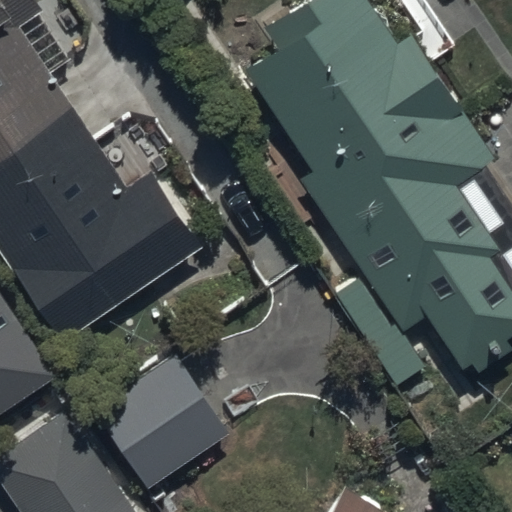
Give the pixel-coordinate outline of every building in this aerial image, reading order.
[(0,0),(0,251),(62,345),(207,248),(154,169),(128,186),(53,73),(75,58),(36,0),(0,0)] [(511,206),(484,163),(492,158),(407,30),(393,39),(367,0),(298,0),(261,25),(277,48),(245,68),(311,169),(298,177),(361,272),(331,292),(393,385),(426,364),(402,328),(426,312),(463,368),(470,363),(476,372),(511,348),(505,337),(511,332),(511,206)] [(0,420),(53,387),(0,302),(0,420)] [(149,488),(228,431),(171,353),(93,410),(149,488)] [(135,511),(66,408),(0,451),(0,481),(20,511),(135,511)] [(388,511),(344,483),(324,511),(388,511)]
